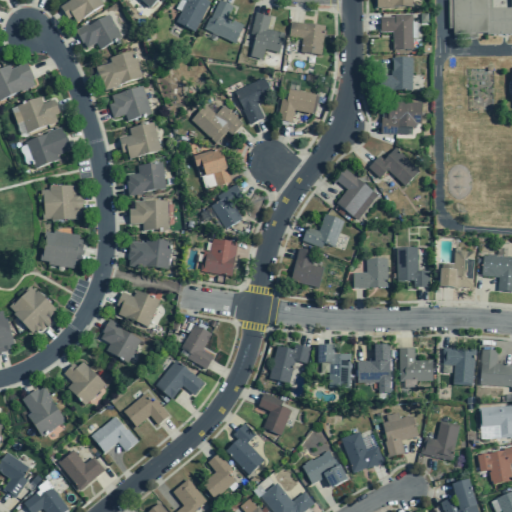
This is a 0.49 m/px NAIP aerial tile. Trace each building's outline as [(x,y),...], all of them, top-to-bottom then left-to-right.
[(69,0),(59,7),(71,25),(102,5),(98,0),(69,0)] [(138,0),(148,9),(156,0),(138,0)] [(183,0),(185,1),(173,23),(193,33),(209,3),(203,0),(183,0)] [(375,0),(375,8),(391,8),(391,7),(411,7),(411,0),(375,0)] [(511,0),(511,35),(485,36),(485,34),(452,34),(452,29),(447,29),(447,0),(490,0),(490,9),(510,8),(510,0),(511,0)] [(242,26),(226,18),(231,8),(218,1),(209,19),(208,18),(202,30),(233,45),(242,26)] [(74,31),(81,44),(82,43),(85,49),(95,43),(98,50),(121,37),(108,14),(87,26),(86,24),(74,31)] [(248,57),(261,60),(264,50),(278,54),(283,34),(265,30),(268,18),(254,14),(249,34),(254,36),(248,57)] [(411,50),(411,15),(393,15),(393,17),(378,17),(378,32),(391,32),(392,50),(411,50)] [(319,55),(323,27),(289,22),(287,37),(301,39),(299,52),(319,55)] [(101,91),(118,86),(118,85),(140,78),(132,51),(107,58),(109,63),(93,67),(101,91)] [(411,59),(390,59),(390,76),(382,76),(382,91),(411,91),(411,59)] [(0,69),(0,101),(18,92),(19,93),(34,86),(31,81),(33,80),(25,63),(10,70),(8,66),(0,69)] [(232,92),(248,125),(262,119),(256,105),(271,97),(262,78),(232,92)] [(124,115),(126,122),(150,114),(141,87),(117,94),(110,96),(112,104),(107,105),(112,119),(124,115)] [(310,114),(314,95),(288,90),(286,101),(280,99),(276,120),(290,123),(293,111),(310,114)] [(53,100),(41,104),(39,98),(15,107),(25,134),(48,125),(49,125),(56,123),(53,116),(58,114),(53,100)] [(395,128),(414,128),(414,124),(420,125),(420,104),(387,103),(386,118),(380,118),(379,134),(395,134),(395,128)] [(189,120),(214,144),(225,132),(230,136),(241,124),(222,106),(214,115),(204,105),(189,120)] [(121,153),(126,152),(128,160),(159,151),(152,124),(144,127),(143,125),(127,129),(129,136),(117,139),(121,153)] [(23,143),(33,170),(57,161),(56,157),(70,151),(63,134),(61,134),(59,128),(45,134),(45,135),(23,143)] [(191,158),(195,168),(198,167),(199,171),(202,170),(204,177),(211,175),(215,187),(229,182),(225,170),(219,149),(191,158)] [(417,172),(393,149),(382,161),(378,156),(366,168),(378,179),(386,171),(403,187),(417,172)] [(127,196),(141,195),(141,192),(164,189),(161,164),(152,165),(152,164),(136,166),(137,174),(126,176),(127,182),(125,182),(127,196)] [(345,190),(334,204),(355,221),(375,195),(343,170),(334,181),(345,190)] [(224,229),(240,220),(231,204),(241,198),(234,185),(215,197),(218,201),(210,206),(224,229)] [(47,188),(74,186),(74,190),(77,190),(77,194),(80,194),(80,201),(82,201),(82,205),(80,205),(81,212),(78,212),(78,216),(76,216),(76,220),(50,222),(49,220),(41,220),(41,213),(43,213),(41,198),(39,198),(39,192),(48,191),(47,188)] [(141,231),(166,231),(166,201),(141,202),(141,201),(133,202),(133,210),(128,210),(128,224),(141,224),(141,231)] [(317,232),(305,228),(300,241),(318,248),(320,243),(333,248),(342,222),(323,215),(317,232)] [(52,232),(78,236),(77,240),(81,241),(81,245),(82,245),(81,252),(82,252),(82,256),(80,256),(79,263),(77,262),(77,266),(73,265),(72,270),(47,265),(47,263),(38,262),(39,255),(41,255),(44,240),(42,239),(43,233),(52,234),(52,232)] [(127,267),(143,269),(143,267),(167,270),(170,243),(145,239),(144,244),(128,242),(126,260),(128,260),(127,267)] [(199,272),(230,277),(235,244),(210,240),(208,252),(202,251),(199,272)] [(428,288),(428,272),(416,272),(416,248),(395,248),(396,282),(412,281),(412,288),(428,288)] [(317,289),(322,268),(308,265),(311,252),(297,249),(289,282),(317,289)] [(470,288),(473,252),(453,251),(451,271),(439,270),(437,288),(453,289),(453,287),(470,288)] [(511,275),(511,257),(482,256),(480,276),(497,278),(496,291),(511,292),(511,275)] [(385,259),(364,259),(365,273),(351,273),(351,289),(386,288),(385,259)] [(12,315),(30,334),(33,331),(35,333),(38,330),(40,332),(45,327),(46,329),(49,326),(48,325),(53,320),(51,318),(53,315),(51,313),(54,310),(36,291),(34,293),(28,287),(23,292),(25,293),(13,304),(12,303),(8,307),(14,313),(12,315)] [(158,301),(134,291),(132,297),(121,293),(115,306),(120,308),(116,315),(146,328),(158,301)] [(5,320),(12,345),(8,346),(9,350),(6,351),(6,352),(0,353),(0,312),(3,321),(5,320)] [(105,351),(126,364),(139,341),(119,329),(120,327),(108,320),(100,333),(102,334),(99,339),(108,345),(105,351)] [(188,355),(186,359),(205,370),(212,357),(201,351),(209,335),(192,325),(179,349),(188,355)] [(308,349),(293,345),(291,351),(275,346),(267,379),(287,384),(293,361),(304,364),(308,349)] [(367,362),(355,362),(356,383),(376,383),(376,393),(388,393),(387,382),(388,382),(388,362),(388,346),(372,346),(373,359),(367,359),(367,362)] [(348,355),(332,355),(332,347),(316,347),(316,364),(327,364),(327,389),(348,389),(348,355)] [(441,365),(452,366),(451,385),(471,386),(473,353),(453,352),(453,349),(441,348),(440,357),(441,357),(441,365)] [(431,361),(413,361),(413,349),(398,350),(398,381),(431,381),(431,361)] [(478,385),(510,387),(511,365),(495,364),(495,351),(480,350),(479,365),(478,385)] [(202,384),(190,374),(189,374),(174,361),(153,386),(170,399),(181,386),(189,393),(189,394),(192,396),(202,384)] [(104,385),(81,363),(76,368),(72,364),(62,375),(71,383),(65,389),(83,406),(104,385)] [(63,422),(50,402),(51,401),(42,388),(37,392),(36,390),(20,400),(29,414),(25,417),(40,438),(63,422)] [(148,416),(156,426),(167,416),(154,400),(150,403),(143,394),(121,412),(134,427),(148,416)] [(281,402),(262,394),(256,407),(268,412),(261,428),(279,436),(289,411),(279,407),(281,402)] [(478,427),(498,426),(498,439),(511,438),(511,420),(510,405),(503,406),(503,407),(477,408),(478,427)] [(410,417),(407,418),(407,416),(380,423),(385,442),(383,442),(387,458),(402,454),(399,441),(415,436),(410,417)] [(102,453),(115,442),(124,452),(136,442),(134,439),(126,430),(124,431),(113,417),(99,428),(98,428),(88,436),(102,453)] [(419,454),(450,461),(458,426),(438,421),(434,440),(423,437),(419,454)] [(245,444),(254,436),(243,424),(231,436),(235,440),(223,452),(247,476),(262,461),(245,444)] [(351,473),(364,468),(365,469),(381,463),(375,447),(365,451),(358,432),(338,439),(351,473)] [(511,481),(508,464),(511,463),(511,447),(502,449),(502,451),(475,456),(478,472),(488,470),(491,485),(511,481)] [(78,491),(103,471),(92,457),(83,464),(71,450),(55,463),(78,491)] [(299,465),(310,485),(323,478),(329,489),(345,480),(338,465),(335,467),(327,451),(299,465)] [(25,481),(20,477),(27,468),(5,453),(0,460),(0,474),(8,480),(1,490),(13,499),(25,481)] [(233,482),(226,474),(230,470),(216,454),(205,463),(214,473),(200,484),(212,499),(233,482)] [(204,502),(186,480),(170,492),(182,506),(175,511),(192,511),(204,502)] [(467,480),(450,486),(454,498),(439,503),(441,511),(442,510),(442,511),(476,511),(469,488),(467,480)] [(302,511),(312,504),(302,492),(290,502),(275,483),(259,497),(271,511),(302,511)] [(64,511),(67,510),(50,489),(38,498),(34,494),(21,504),(27,511),(35,511),(40,509),(42,511),(64,511)] [(499,511),(511,511),(511,491),(494,499),(499,511)] [(261,511),(249,498),(238,507),(242,511),(261,511)] [(146,511),(164,511),(158,503),(146,511)]
